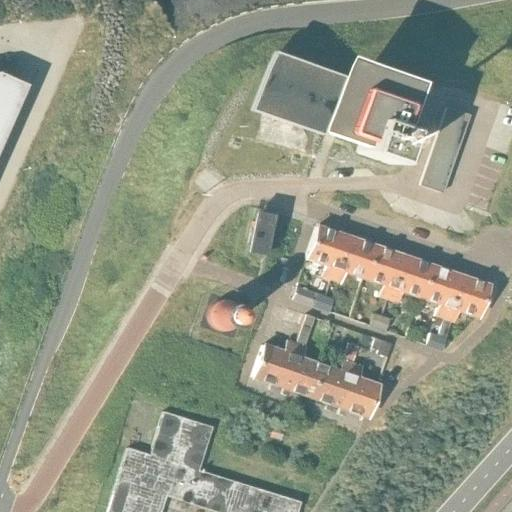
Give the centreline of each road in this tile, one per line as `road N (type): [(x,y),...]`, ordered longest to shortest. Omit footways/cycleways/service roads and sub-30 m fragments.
road 1 (unclassified): [(456,0),(255,24),(215,37),(177,63),(149,97),(121,154),(0,480)]
road 2 (residential): [(176,260),(210,206),(251,189),(469,265),(496,256)]
road 3 (residential): [(19,511),(176,260)]
road 4 (unclassified): [(0,184),(59,45),(0,37)]
